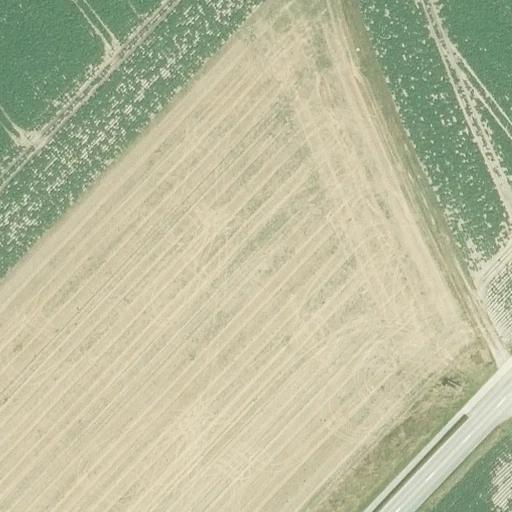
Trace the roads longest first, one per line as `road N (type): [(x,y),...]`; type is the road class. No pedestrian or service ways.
road 1 (track): [(511,368),(485,334),(401,159),(340,0)]
road 2 (tertiary): [(511,391),(397,511)]
